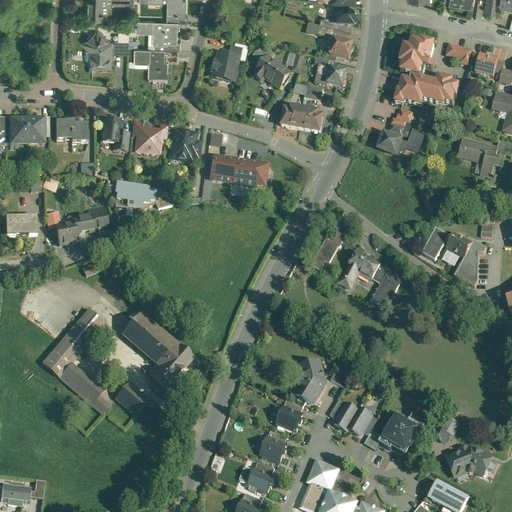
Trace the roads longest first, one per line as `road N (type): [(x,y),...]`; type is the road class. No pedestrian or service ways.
road 1 (secondary): [(178,511),(246,337),(319,188)]
road 2 (residential): [(319,188),(470,299)]
road 3 (secondary): [(330,168),(362,95),(378,8)]
road 4 (residential): [(182,111),(275,139),(330,168)]
road 5 (residential): [(284,511),(317,447),(385,479)]
road 6 (residential): [(378,8),(511,41)]
road 7 (residential): [(54,91),(182,111)]
